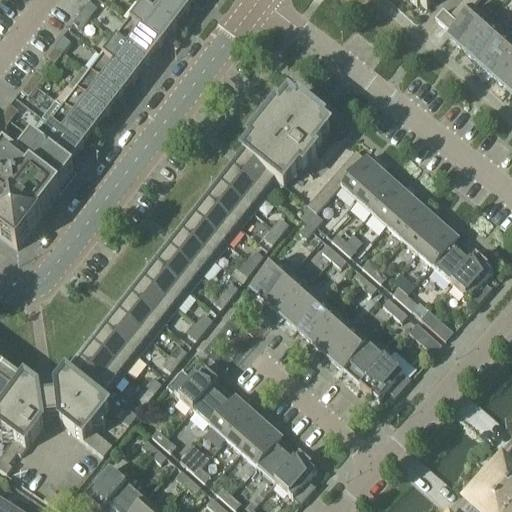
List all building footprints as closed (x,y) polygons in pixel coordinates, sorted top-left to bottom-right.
[(138,0),(136,3),(143,9),(144,8),(175,33),(188,15),(168,0),(138,0)] [(168,0),(188,15),(199,0),(201,0),(203,1),(203,0),(168,0)] [(407,0),(417,8),(420,5),(427,11),(436,0),(407,0)] [(466,0),(462,6),(470,13),(472,12),(476,6),(469,0),(466,0)] [(89,5),(81,16),(89,22),(98,11),(89,5)] [(456,12),(465,20),(470,13),(462,6),(456,12)] [(144,8),(143,9),(130,26),(162,50),(175,33),(144,8)] [(448,39),(464,53),(488,26),(472,12),(470,13),(465,20),(459,27),(451,36),(448,39)] [(459,27),(465,20),(456,12),(450,19),(459,27)] [(436,22),(451,36),(459,27),(450,19),(444,13),(436,22)] [(89,22),(81,16),(73,26),(81,32),(89,22)] [(130,26),(117,43),(149,67),(162,50),(130,26)] [(464,53),(479,66),(503,39),(488,26),(464,53)] [(63,39),(55,50),(63,56),(71,45),(63,39)] [(479,66),(495,80),(511,60),(511,47),(503,39),(479,66)] [(117,43),(104,60),(135,84),(149,67),(117,43)] [(63,56),(55,50),(47,60),(55,67),(63,56)] [(104,60),(91,77),(122,102),(135,84),(104,60)] [(511,60),(495,80),(511,94),(511,92),(511,60)] [(69,89),(77,95),(77,94),(109,119),(122,102),(91,77),(83,71),(69,89)] [(37,73),(29,84),(37,90),(45,80),(37,73)] [(37,90),(29,84),(20,95),(29,101),(37,90)] [(77,95),(64,112),(96,136),(109,119),(77,94),(77,95)] [(244,159),(247,161),(248,160),(279,185),(278,186),(284,191),(301,170),(304,173),(317,156),(314,154),(330,133),(322,127),(325,124),(300,104),(297,107),(290,101),(280,113),(278,110),(250,145),(253,147),(244,159)] [(4,116),(6,130),(19,114),(10,108),(4,116)] [(64,112),(51,129),(83,153),(96,136),(64,112)] [(51,129),(38,145),(38,146),(70,170),(83,153),(51,129)] [(0,238),(18,252),(41,221),(40,220),(60,193),(59,192),(74,173),(70,170),(38,146),(38,145),(32,141),(17,160),(4,150),(0,155),(0,238)] [(359,170),(365,163),(356,155),(350,162),(359,170)] [(247,161),(234,177),(265,202),(278,186),(279,185),(248,160),(247,161)] [(344,169),(353,177),(359,170),(350,162),(344,169)] [(341,190),(357,204),(381,177),(365,163),(359,170),(353,177),(347,183),(341,190)] [(338,176),(347,183),(353,177),(344,169),(338,176)] [(332,183),(341,190),(347,183),(338,176),(332,183)] [(234,177),(221,193),(253,217),(265,202),(234,177)] [(357,204),(372,218),(396,191),(381,177),(357,204)] [(335,197),(341,190),(332,183),(326,189),(335,197)] [(329,204),(335,197),(326,189),(320,196),(329,204)] [(372,218),(388,231),(412,204),(396,191),(372,218)] [(221,193),(209,209),(240,233),(253,217),(221,193)] [(323,210),(329,204),(320,196),(314,203),(323,210)] [(317,217),(323,210),(314,203),(308,210),(317,217)] [(388,231),(403,245),(427,218),(412,204),(388,231)] [(209,209),(196,225),(227,249),(240,233),(209,209)] [(308,227),(316,218),(317,217),(308,210),(308,211),(300,220),(308,227)] [(316,218),(308,227),(300,237),(306,243),(323,224),(316,218)] [(403,245),(418,258),(442,231),(427,218),(403,245)] [(280,223),(272,233),(280,240),(288,230),(280,223)] [(196,225),(183,240),(215,265),(227,249),(196,225)] [(418,258),(433,272),(457,245),(442,231),(418,258)] [(280,240),(272,233),(264,243),(273,250),(280,240)] [(332,244),(341,253),(347,246),(338,238),(332,244)] [(183,240),(171,256),(202,281),(215,265),(183,240)] [(322,255),(332,264),(337,257),(322,244),(316,251),(322,256),(322,255)] [(433,272),(452,289),(477,260),(476,259),(475,261),(457,245),(433,272)] [(347,246),(341,253),(351,261),(357,254),(347,246)] [(254,255),(247,265),(255,272),(263,262),(254,255)] [(171,256),(158,272),(189,297),(202,281),(171,256)] [(337,257),(332,264),(341,272),(347,266),(337,257)] [(477,260),(452,289),(476,310),(475,311),(476,312),(493,293),(492,292),(491,293),(484,287),(493,277),(487,271),(489,270),(477,260)] [(255,272),(247,265),(239,275),(247,281),(255,272)] [(251,292),(267,306),(291,279),(275,265),(251,292)] [(363,271),(372,280),(378,273),(368,265),(363,271)] [(158,272),(145,288),(177,313),(189,297),(158,272)] [(378,273),(372,280),(381,288),(387,282),(378,273)] [(353,283),(362,291),(368,284),(359,276),(353,283)] [(267,306),(282,319),(306,292),(291,279),(267,306)] [(368,284),(362,291),(372,299),(377,293),(368,284)] [(229,287),(221,297),(230,303),(237,294),(229,287)] [(145,288),(133,304),(164,329),(177,313),(145,288)] [(282,319),(298,333),(322,306),(306,292),(282,319)] [(393,299),(402,307),(408,300),(399,292),(393,299)] [(230,303),(221,297),(213,306),(222,313),(230,303)] [(408,300),(402,307),(412,315),(418,309),(408,300)] [(383,310),(393,318),(398,311),(389,303),(383,310)] [(133,304),(120,320),(151,345),(164,329),(133,304)] [(298,333),(313,346),(337,319),(322,306),(298,333)] [(398,311),(393,318),(402,326),(408,320),(398,311)] [(421,324),(446,346),(454,337),(429,315),(421,324)] [(204,319),(196,328),(204,335),(212,325),(204,319)] [(313,346),(328,360),(352,333),(337,319),(313,346)] [(120,320),(107,336),(138,361),(151,345),(120,320)] [(204,335),(196,328),(188,338),(196,345),(204,335)] [(409,337),(434,359),(442,350),(417,328),(409,337)] [(328,360),(343,374),(367,346),(352,333),(328,360)] [(107,336),(94,352),(126,377),(138,361),(107,336)] [(343,374),(361,389),(362,390),(386,363),(367,346),(343,374)] [(178,350),(170,360),(179,367),(187,357),(178,350)] [(94,352),(82,367),(114,392),(126,377),(94,352)] [(179,367),(170,360),(163,370),(171,377),(179,367)] [(362,390),(361,389),(360,391),(372,401),(373,400),(379,405),(389,395),(395,401),(394,402),(395,403),(412,384),(411,383),(410,384),(386,363),(362,390)] [(82,367),(70,382),(69,383),(101,408),(101,407),(114,392),(82,367)] [(169,392),(192,414),(218,385),(207,376),(205,377),(199,371),(190,382),(183,376),(184,375),(183,374),(167,393),(168,393),(169,392)] [(0,377),(0,421),(1,422),(24,389),(23,388),(3,374),(0,377)] [(69,383),(70,382),(67,380),(57,392),(61,427),(104,461),(113,450),(92,434),(109,413),(101,407),(101,408),(69,383)] [(153,382),(145,392),(153,399),(161,389),(153,382)] [(1,422),(0,421),(0,432),(15,444),(0,464),(0,473),(7,478),(13,471),(9,468),(17,457),(21,460),(44,429),(38,395),(26,385),(23,388),(24,389),(1,422)] [(192,414),(211,430),(235,403),(218,387),(219,386),(218,385),(192,414)] [(153,399),(145,392),(137,402),(146,409),(153,399)] [(211,430),(227,444),(251,417),(235,403),(211,430)] [(121,423),(129,430),(137,420),(128,413),(121,423)] [(227,444),(242,457),(266,430),(251,417),(227,444)] [(242,457),(257,471),(281,444),(266,430),(242,457)] [(152,440),(161,449),(167,442),(158,434),(152,440)] [(167,442),(161,449),(171,457),(177,450),(167,442)] [(257,471),(276,488),(301,459),(300,458),(299,460),(281,444),(257,471)] [(142,451),(152,460),(157,453),(148,445),(142,451)] [(157,453),(152,460),(161,468),(167,462),(157,453)] [(496,468),(484,481),(511,506),(511,454),(498,470),(496,468)] [(301,459),(276,488),(300,509),(299,510),(300,511),(317,492),(316,491),(315,492),(308,486),(317,476),(311,470),(312,469),(301,459)] [(186,471),(195,479),(201,472),(192,464),(186,471)] [(201,472),(195,479),(205,487),(211,481),(201,472)] [(90,507),(95,511),(105,511),(126,488),(109,473),(85,500),(91,506),(90,507)] [(176,482),(186,490),(192,483),(182,475),(176,482)] [(474,497),(460,511),(511,511),(511,506),(484,481),(472,495),(474,497)] [(192,483),(186,490),(195,498),(201,492),(192,483)] [(135,511),(143,503),(126,488),(105,511),(135,511)] [(217,498),(226,506),(232,499),(222,491),(217,498)] [(58,499),(60,511),(63,511),(73,500),(64,492),(58,499)] [(44,504),(56,511),(60,511),(58,499),(51,494),(44,504)] [(232,499),(226,506),(232,511),(237,511),(241,508),(232,499)] [(207,509),(210,511),(220,511),(222,510),(213,502),(207,509)]
